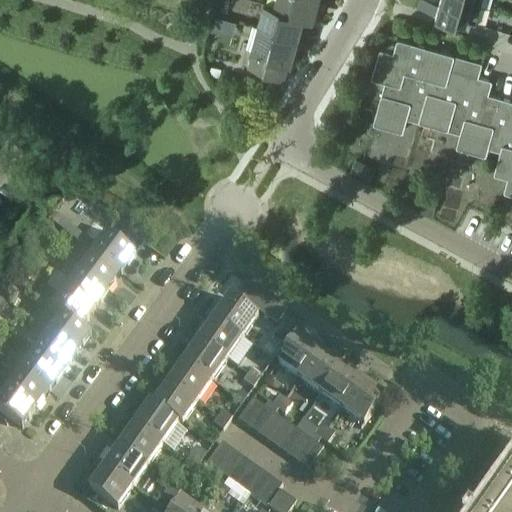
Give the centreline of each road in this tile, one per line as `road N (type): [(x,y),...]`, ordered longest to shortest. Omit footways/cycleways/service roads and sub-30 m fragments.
road 1 (residential): [(511,267),(280,144),(359,0)]
road 2 (residential): [(29,485),(234,208)]
road 3 (residential): [(408,511),(483,411),(434,377)]
road 4 (residential): [(434,377),(356,484),(357,511)]
